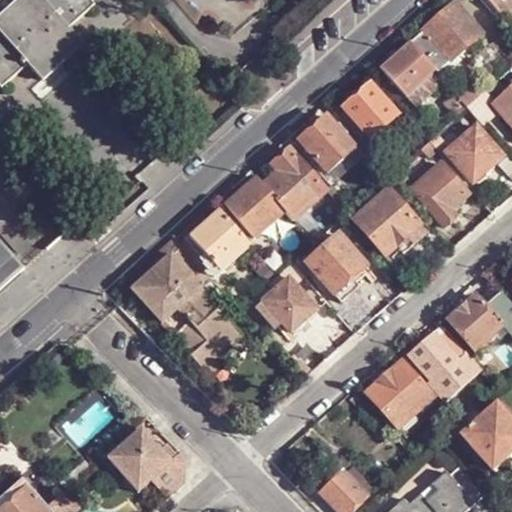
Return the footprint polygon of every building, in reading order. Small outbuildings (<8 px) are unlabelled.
[(0,0),(0,85),(3,89),(29,65),(46,83),(87,47),(84,44),(58,67),(45,51),(71,29),(97,5),(92,0),(0,0)] [(511,0),(491,0),(503,14),(511,6),(511,0)] [(457,2),(423,31),(424,31),(411,43),(435,72),(439,75),(447,67),(458,58),(484,33),(457,2)] [(511,6),(503,14),(509,18),(511,15),(511,6)] [(45,51),(58,67),(84,44),(71,29),(45,51)] [(428,80),(435,72),(411,43),(410,42),(381,69),(406,99),(414,107),(435,88),(428,80)] [(461,61),(458,58),(447,67),(450,71),(461,61)] [(472,80),(456,94),(468,108),(485,93),(472,80)] [(344,109),(371,139),(380,131),(398,115),(371,85),(360,96),(356,92),(342,104),(346,108),(344,109)] [(511,88),(494,104),(511,124),(511,88)] [(494,101),(486,92),(485,93),(468,108),(483,126),(496,115),(488,106),(494,101)] [(300,141),(329,174),(333,170),(353,153),(356,150),(328,117),(300,141)] [(503,157),(476,128),(447,154),(473,183),(481,184),(485,180),(487,172),(503,157)] [(390,143),(380,131),(371,139),(380,151),(390,143)] [(445,144),(438,135),(432,141),(431,142),(438,151),(445,144)] [(429,158),(438,151),(431,142),(422,150),(429,158)] [(274,166),(280,173),(274,178),(264,187),(287,212),(295,222),(328,192),(290,150),(274,166)] [(357,158),(353,153),(333,170),(338,175),(357,158)] [(511,158),(509,156),(500,165),(511,179),(511,158)] [(469,196),(443,165),(413,192),(445,228),(458,217),(453,211),(469,196)] [(274,166),(268,171),(274,178),(280,173),(274,166)] [(408,180),(399,171),(393,176),(391,177),(400,187),(408,180)] [(358,197),(363,203),(384,184),(379,178),(358,197)] [(256,239),(287,212),(264,187),(258,179),(226,207),(256,239)] [(386,258),(399,247),(422,227),(391,192),(355,222),(386,258)] [(221,214),(192,239),(213,264),(222,273),(251,247),(221,214)] [(428,234),(422,227),(399,247),(406,254),(428,234)] [(308,251),(316,245),(307,235),(299,241),(308,251)] [(309,263),(336,296),(342,304),(365,284),(358,277),(367,268),(340,236),(309,263)] [(180,247),(204,271),(208,268),(210,267),(187,242),(180,247)] [(0,292),(24,272),(0,244),(0,292)] [(133,291),(210,376),(227,361),(220,353),(242,334),(220,310),(219,311),(200,291),(202,289),(173,256),(133,291)] [(270,285),(279,278),(263,259),(254,267),(270,285)] [(222,273),(213,264),(210,267),(208,268),(216,279),(222,273)] [(292,280),(265,304),(258,309),(270,324),(273,321),(278,327),(282,324),(293,335),(319,312),(292,280)] [(486,307),(492,315),(509,300),(502,293),(486,307)] [(475,351),(503,327),(492,315),(486,307),(477,297),(449,321),(475,351)] [(511,303),(509,300),(492,315),(503,327),(511,337),(511,303)] [(410,355),(433,382),(429,385),(438,395),(446,404),(483,372),(467,352),(465,353),(443,327),(410,355)] [(398,429),(433,399),(423,387),(403,363),(368,393),(398,429)] [(433,399),(438,395),(429,385),(427,383),(423,387),(433,399)] [(480,394),(456,415),(462,423),(486,402),(480,394)] [(442,408),(433,399),(398,429),(407,440),(442,408)] [(511,416),(500,406),(496,408),(511,425),(511,416)] [(493,470),(511,453),(511,425),(496,408),(496,407),(491,411),(474,426),(462,437),(493,470)] [(474,426),(491,411),(488,409),(478,417),(475,415),(469,421),(474,426)] [(172,462),(143,428),(108,458),(139,492),(172,462)] [(42,462),(0,498),(0,499),(7,507),(1,511),(50,511),(47,508),(43,504),(62,486),(61,484),(73,472),(65,464),(75,455),(55,433),(34,453),(42,462)] [(313,485),(321,493),(344,473),(336,465),(313,485)] [(461,467),(450,478),(475,505),(486,495),(461,467)] [(348,477),(369,499),(377,492),(355,471),(348,477)] [(348,477),(344,473),(321,493),(339,511),(354,511),(369,499),(348,477)] [(468,511),(475,505),(450,478),(447,474),(411,507),(405,501),(392,511),(468,511)] [(54,511),(68,511),(69,511),(58,500),(50,507),(54,511)]
